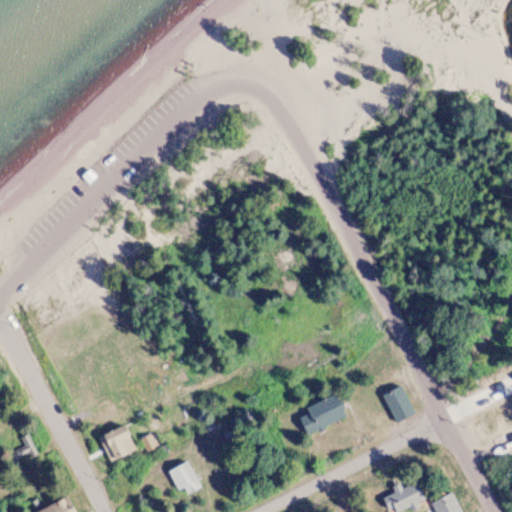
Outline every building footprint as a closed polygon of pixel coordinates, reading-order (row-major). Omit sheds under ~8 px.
[(96,171),(88,179),(83,173),(91,166),(96,171)] [(395,423),(413,414),(399,386),(380,395),(395,423)] [(296,414),(306,435),(346,415),(336,394),(296,414)] [(98,435),(107,461),(133,451),(123,426),(98,435)] [(21,464),(36,457),(26,435),(10,442),(21,464)] [(186,493),(198,488),(188,461),(166,470),(175,491),(184,487),(186,493)] [(412,478),(385,494),(395,511),(400,511),(424,498),(412,478)] [(74,511),(68,497),(33,511),(74,511)]
